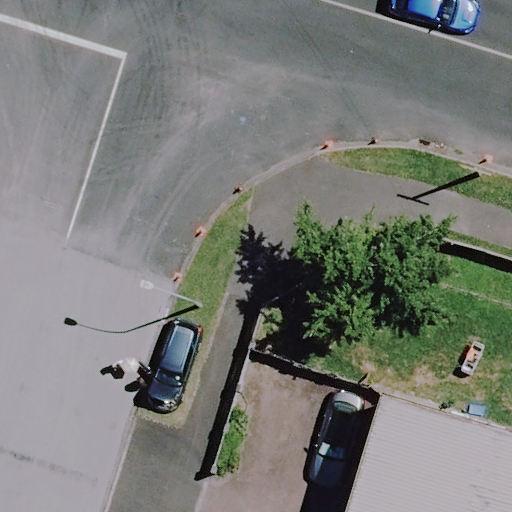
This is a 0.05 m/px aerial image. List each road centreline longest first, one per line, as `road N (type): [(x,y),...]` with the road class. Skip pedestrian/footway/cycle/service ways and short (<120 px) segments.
road 1 (residential): [(145,0),(0,473)]
road 2 (residential): [(511,59),(326,0)]
